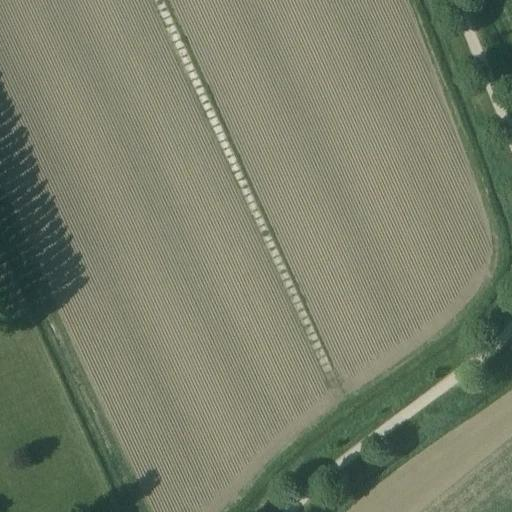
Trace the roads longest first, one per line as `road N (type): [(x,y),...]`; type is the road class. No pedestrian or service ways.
road 1 (track): [(156,0),(329,369)]
road 2 (unclassified): [(287,511),(309,485),(511,326)]
road 3 (unclassified): [(511,137),(455,0)]
